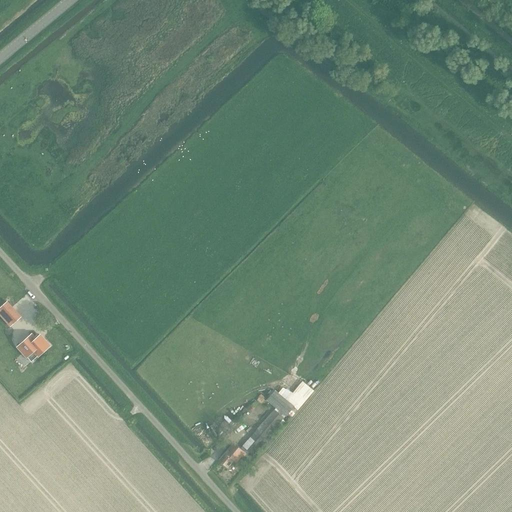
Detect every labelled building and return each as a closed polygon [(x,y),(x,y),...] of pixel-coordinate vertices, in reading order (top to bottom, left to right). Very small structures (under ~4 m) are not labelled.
[(7,302),(2,307),(9,314),(6,316),(13,324),(21,317),(7,302)] [(35,339),(30,335),(17,347),(30,361),(48,345),(39,335),(35,339)] [(275,391),(267,400),(286,416),(294,407),(275,391)] [(243,446),(253,454),(283,418),(274,410),(243,446)] [(241,457),(243,458),(246,454),(245,453),(245,452),(234,442),(219,460),(228,467),(234,460),(236,462),(241,457)]
